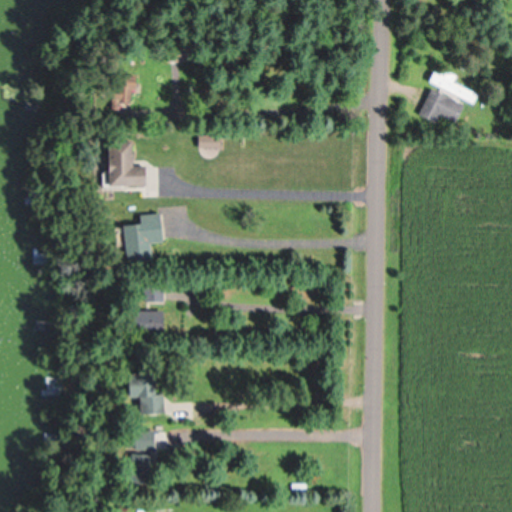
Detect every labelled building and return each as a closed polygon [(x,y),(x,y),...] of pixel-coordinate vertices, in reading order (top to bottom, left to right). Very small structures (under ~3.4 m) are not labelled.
[(453,77),(430,67),(424,82),(471,102),(476,93),(451,82),(453,77)] [(125,101),(125,73),(100,73),(100,101),(125,101)] [(415,115),(434,124),(438,116),(454,122),(462,104),(427,88),(415,115)] [(194,147),(214,147),(214,134),(194,134),(194,147)] [(95,185),(140,184),(139,163),(124,164),(124,139),(95,139),(95,185)] [(153,211),(130,212),(131,221),(113,223),(115,254),(143,252),(142,241),(155,239),(153,211)] [(117,308),(117,329),(155,329),(155,308),(117,308)] [(131,412),(156,411),(155,393),(147,393),(146,371),(115,373),(116,397),(131,396),(131,412)] [(136,444),(136,448),(144,448),(144,433),(125,433),(125,444),(136,444)] [(145,453),(120,453),(120,483),(145,483),(145,453)]
